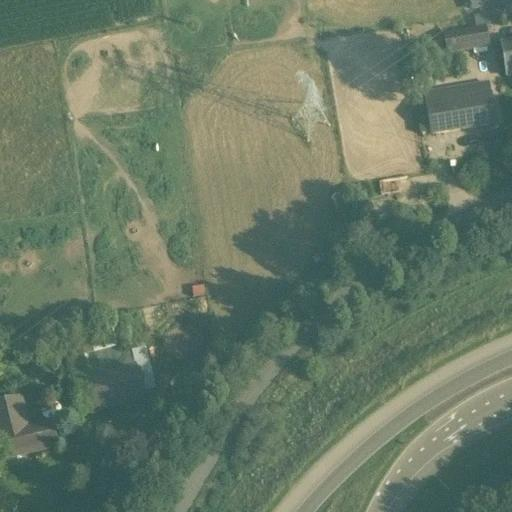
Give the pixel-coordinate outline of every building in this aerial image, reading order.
[(511,0),(470,0),(472,12),(511,4),(511,0)] [(486,27),(443,34),(446,54),(459,52),(489,47),(486,27)] [(511,41),(494,44),(496,59),(503,58),(507,76),(511,75),(511,41)] [(423,94),(430,137),(496,126),(489,83),(423,94)] [(144,402),(134,366),(90,377),(81,343),(64,347),(73,380),(71,381),(80,418),(144,402)] [(51,424),(27,430),(19,400),(0,404),(0,461),(56,447),(51,424)]
